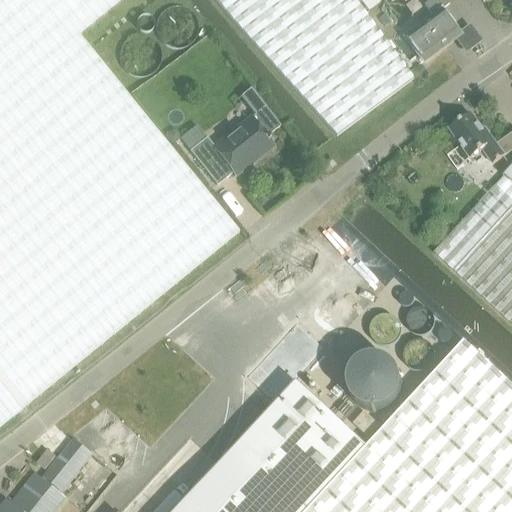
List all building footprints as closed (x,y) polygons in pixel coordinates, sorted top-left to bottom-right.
[(0,0),(0,427),(207,262),(240,237),(207,195),(100,61),(84,41),(81,38),(126,0),(0,0)] [(199,19),(199,18),(197,11),(194,4),(187,0),(168,0),(165,2),(162,5),(160,9),(158,13),(158,18),(159,25),(161,29),(163,32),(166,35),(171,38),(178,39),(186,38),(191,35),(193,33),(197,26),(199,19)] [(213,0),(229,17),(337,136),(413,79),(367,17),(354,0),(347,0),(346,1),(345,0),(213,0)] [(379,5),(375,0),(358,0),(367,13),(379,5)] [(449,6),(444,0),(427,0),(429,3),(424,6),(433,17),(404,39),(423,63),(450,42),(444,34),(453,28),(441,12),(449,6)] [(378,20),(384,28),(389,23),(384,16),(378,20)] [(157,52),(157,51),(156,44),(153,40),(151,37),(148,34),(145,32),(141,31),(136,30),(130,31),(127,32),(121,36),(119,39),(116,43),(115,47),(115,51),(116,58),(120,65),(123,68),(127,70),(131,71),(135,72),(141,71),(145,70),(150,66),(153,64),(155,60),(157,52)] [(235,102),(246,119),(253,114),(242,97),(235,102)] [(205,141),(190,153),(207,176),(216,187),(231,175),(235,179),(272,149),(265,140),(279,128),(264,110),(255,117),(250,121),(212,151),(207,144),(205,141)] [(494,167),(511,153),(511,136),(497,147),(485,131),(483,133),(471,116),(449,132),(471,161),(483,152),(494,167)] [(174,130),(164,137),(172,147),(181,139),(174,130)] [(511,167),(503,177),(505,178),(511,185),(511,167)] [(511,185),(505,178),(435,254),(511,324),(511,185)] [(390,313),(376,320),(387,340),(400,333),(390,313)] [(308,511),(511,511),(511,388),(464,344),(367,450),(308,511)] [(394,384),(394,383),(393,376),(389,369),(382,364),(378,362),(374,361),(367,362),(363,364),(358,367),(355,370),(353,374),(351,378),(351,383),(352,390),(354,394),(357,398),(360,401),(363,403),(368,404),(371,405),(380,404),(384,401),(388,399),(393,392),(394,384)] [(188,385),(197,373),(188,366),(178,378),(160,365),(139,392),(150,401),(142,412),(155,423),(164,412),(175,421),(197,392),(188,385)] [(308,511),(367,450),(296,384),(177,511),(308,511)] [(364,414),(353,426),(367,440),(379,428),(364,414)] [(63,494),(92,457),(73,441),(43,478),(63,494)] [(37,465),(45,471),(55,458),(47,452),(37,465)] [(60,511),(69,501),(66,499),(35,475),(11,506),(7,503),(0,511),(60,511)]
